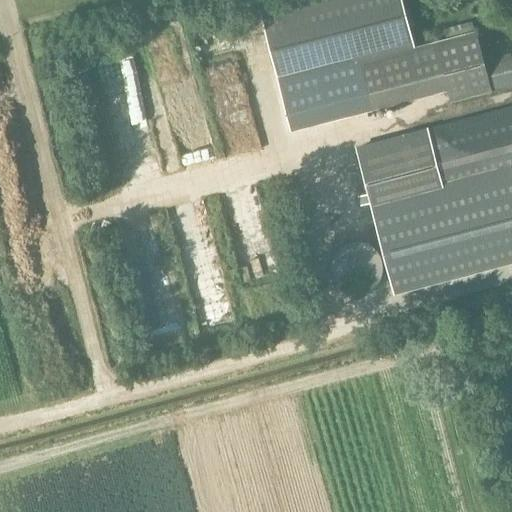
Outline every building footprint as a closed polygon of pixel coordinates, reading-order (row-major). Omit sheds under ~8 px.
[(357,62),(412,48),(399,0),(305,0),(259,12),(275,72),(351,52),(354,62),(357,61),(357,62)] [(412,48),(357,62),(369,108),(446,89),(449,101),(511,84),(511,67),(509,54),(482,61),(474,32),(412,48)] [(303,85),(317,124),(333,118),(319,79),(303,85)] [(442,195),(442,194),(511,175),(511,108),(426,131),(425,130),(355,149),(372,214),(442,195)] [(158,212),(148,216),(156,239),(167,235),(158,212)] [(378,254),(377,252),(375,249),(375,248),(373,247),(371,245),(368,243),(366,242),(363,241),(361,240),(359,240),(354,239),(350,240),(349,240),(346,241),(344,242),(342,243),(340,244),(338,246),(336,247),(335,249),(333,251),(332,252),(331,256),(330,258),(330,260),(329,263),(329,265),(329,268),(329,270),(330,273),(331,276),(332,278),(334,280),(336,283),(338,284),(340,286),(342,288),(345,289),(347,290),(349,290),(353,291),(356,291),(358,291),(361,290),(365,289),(367,288),(369,287),(371,285),(373,283),(376,281),(377,278),(379,276),(380,273),(380,270),(381,268),(381,266),(381,263),(380,260),(380,257),(378,254)] [(207,293),(174,298),(175,308),(209,303),(207,293)]
